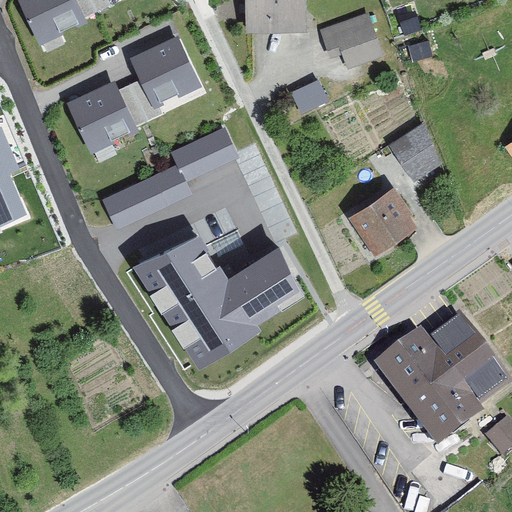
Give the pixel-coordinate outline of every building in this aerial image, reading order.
[(25,0),(44,37),(86,16),(77,0),(25,0)] [(304,23),(303,0),(254,0),(255,24),(304,23)] [(380,52),(365,15),(329,30),(338,53),(347,49),(352,63),(380,52)] [(155,102),(197,82),(177,41),(135,61),(155,102)] [(319,78),(308,83),(294,89),(302,107),(327,96),(319,78)] [(93,146),(135,126),(115,85),(73,105),(93,146)] [(440,162),(419,130),(393,147),(414,179),(440,162)] [(235,156),(224,133),(175,156),(180,166),(105,201),(118,228),(189,194),(183,180),(235,156)] [(0,219),(21,210),(3,170),(13,165),(0,137),(0,219)] [(417,223),(397,193),(360,216),(380,247),(417,223)] [(303,297),(276,255),(227,286),(199,246),(142,271),(201,362),(303,297)] [(431,339),(426,332),(383,365),(440,441),(486,407),(479,398),(505,379),(459,318),(431,339)] [(511,447),(511,430),(506,423),(485,439),(500,457),(511,447)]
